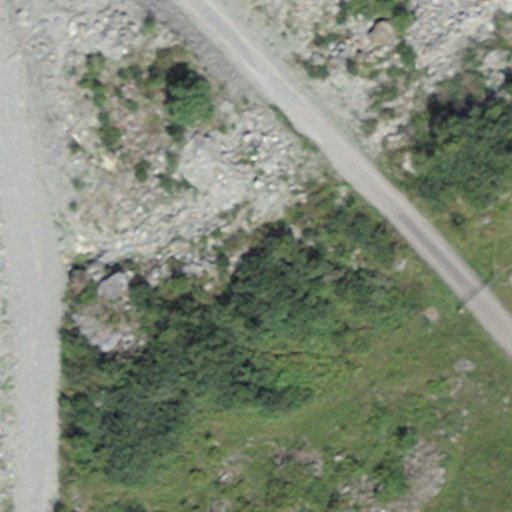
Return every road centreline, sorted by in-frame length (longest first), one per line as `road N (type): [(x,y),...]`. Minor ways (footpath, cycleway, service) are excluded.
road 1 (track): [(511,338),(195,0)]
road 2 (track): [(0,116),(37,268),(43,336),(35,511)]
